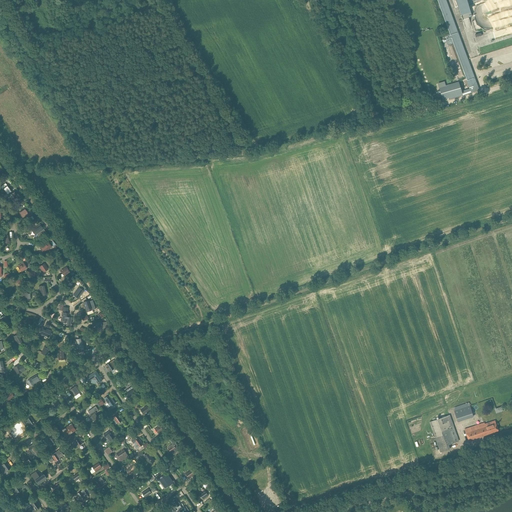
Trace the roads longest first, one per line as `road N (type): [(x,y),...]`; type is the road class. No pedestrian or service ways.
road 1 (track): [(511,218),(216,318)]
road 2 (residential): [(238,511),(124,348),(95,360)]
road 3 (residential): [(181,486),(95,360)]
